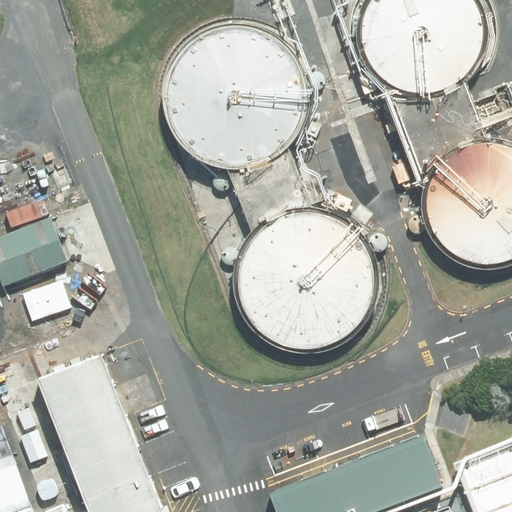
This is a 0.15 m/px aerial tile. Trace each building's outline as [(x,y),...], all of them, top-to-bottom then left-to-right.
[(365,0),(361,22),(364,46),(374,67),(392,84),(414,94),(438,96),(461,90),(481,77),(495,59),(503,37),(503,14),(498,0),(365,0)] [(181,60),(176,84),(179,108),(190,129),(207,146),(229,156),(253,158),(277,152),(296,139),(310,121),(318,99),(318,76),(311,54),(298,36),(279,22),(256,16),(233,17),(211,25),(194,40),(181,60)] [(428,170),(423,194),(426,218),(437,239),(454,256),(476,266),(500,268),(511,265),(511,128),(504,126),(480,127),(459,135),(441,150),(428,170)] [(252,246),(247,270),(250,294),(261,315),(278,332),(300,342),(324,344),(348,338),(367,326),(381,307),(389,286),(389,262),(382,240),(369,222),(350,209),(327,202),(304,203),(282,211),(265,226),(252,246)] [(49,206),(0,223),(0,278),(2,285),(69,262),(49,206)] [(97,511),(173,511),(125,356),(56,377),(97,511)] [(25,436),(35,462),(53,455),(33,402),(19,407),(29,434),(25,436)] [(280,511),(364,511),(446,482),(424,422),(268,479),(280,511)] [(0,474),(21,466),(5,428),(0,430),(0,474)] [(511,511),(511,453),(466,471),(481,511),(511,511)]
